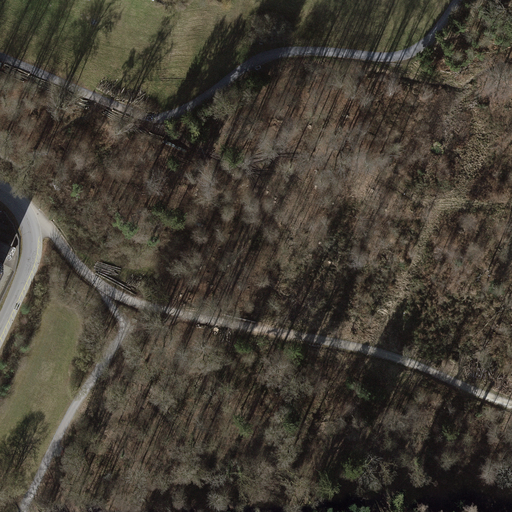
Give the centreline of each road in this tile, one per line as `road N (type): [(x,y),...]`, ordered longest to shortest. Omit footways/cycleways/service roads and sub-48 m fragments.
road 1 (track): [(0,55),(159,116),(183,110),(270,54),(412,49),(457,0)]
road 2 (track): [(102,286),(144,303),(382,353),(511,400)]
road 3 (track): [(102,286),(121,329),(23,511)]
road 4 (unclassified): [(0,189),(20,209),(30,246),(0,328)]
